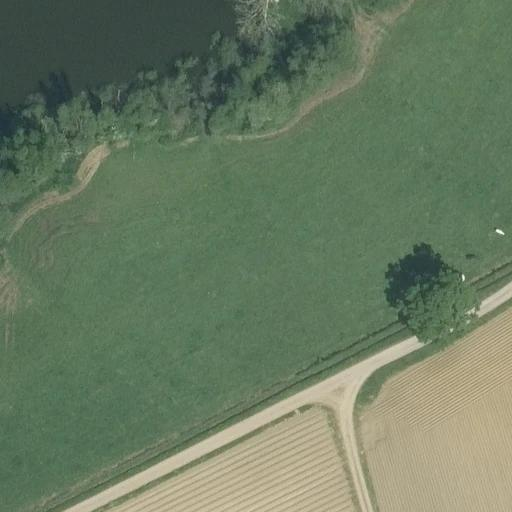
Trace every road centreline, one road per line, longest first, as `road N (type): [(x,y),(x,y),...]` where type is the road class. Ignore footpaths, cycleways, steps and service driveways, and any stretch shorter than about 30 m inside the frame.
road 1 (track): [(89,511),(341,384)]
road 2 (track): [(341,384),(511,291)]
road 3 (track): [(341,384),(371,511)]
